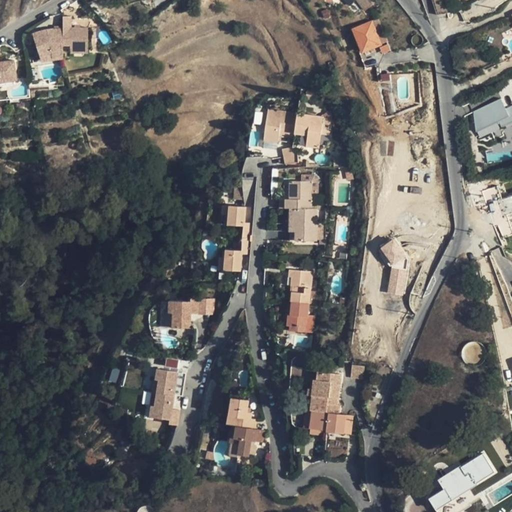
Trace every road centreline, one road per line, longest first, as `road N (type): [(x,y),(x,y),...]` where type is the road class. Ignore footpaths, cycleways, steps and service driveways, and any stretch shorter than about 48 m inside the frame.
road 1 (unclassified): [(434,41),(461,231),(378,435),(374,486),(382,511)]
road 2 (residential): [(252,294),(283,482),(292,486),(327,468),(368,511)]
road 3 (residential): [(191,441),(201,361),(252,294)]
road 4 (residential): [(264,168),(252,294)]
